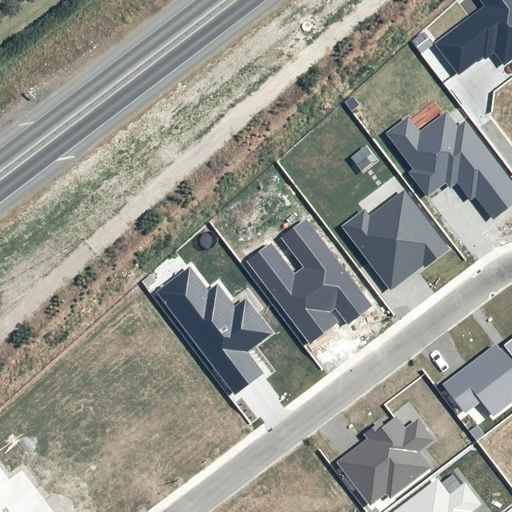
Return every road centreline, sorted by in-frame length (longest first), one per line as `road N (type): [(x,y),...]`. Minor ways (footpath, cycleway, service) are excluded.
road 1 (residential): [(511,274),(193,511)]
road 2 (trunk): [(250,0),(0,189)]
road 3 (trunk): [(0,156),(205,0)]
